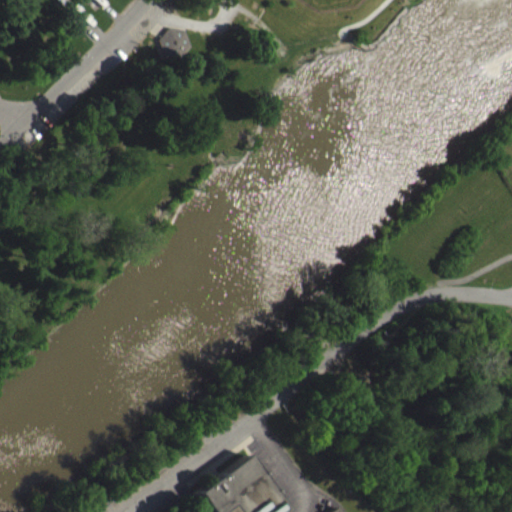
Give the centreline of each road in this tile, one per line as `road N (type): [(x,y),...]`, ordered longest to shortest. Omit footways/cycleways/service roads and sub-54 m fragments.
road 1 (residential): [(121,511),(389,308),(449,291),(511,296)]
road 2 (residential): [(0,151),(150,0)]
